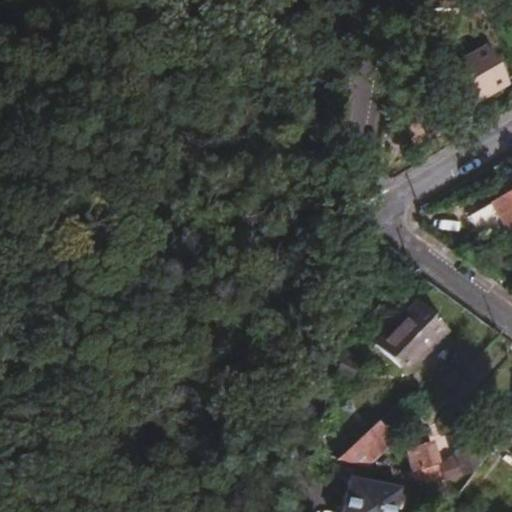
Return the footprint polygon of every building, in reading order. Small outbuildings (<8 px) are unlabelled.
[(415,0),(418,24),(459,19),(456,0),(415,0)] [(508,87),(487,48),(431,79),(452,118),(508,87)] [(511,176),(506,164),(492,172),(503,196),(467,216),(478,237),(500,225),(505,235),(511,231),(511,176)] [(410,374),(450,328),(418,300),(377,346),(410,374)] [(373,428),(335,469),(362,475),(390,441),(373,428)] [(438,486),(464,483),(472,472),(467,446),(446,451),(448,461),(433,465),(429,448),(406,454),(412,487),(440,493),(438,486)] [(395,511),(398,497),(350,489),(345,511),(395,511)]
